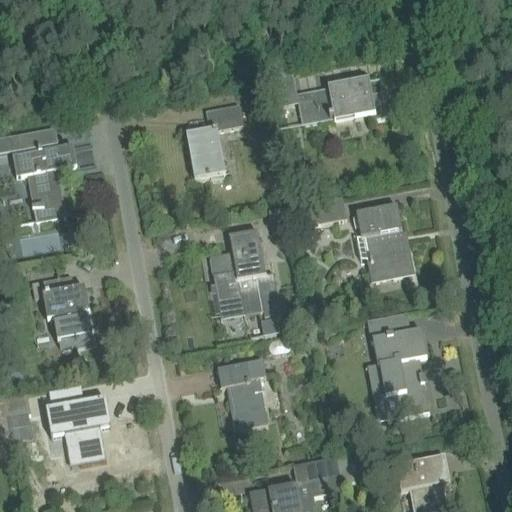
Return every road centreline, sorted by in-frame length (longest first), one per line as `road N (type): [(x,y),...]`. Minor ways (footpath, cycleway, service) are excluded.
road 1 (residential): [(508,511),(404,0)]
road 2 (residential): [(164,511),(73,0)]
